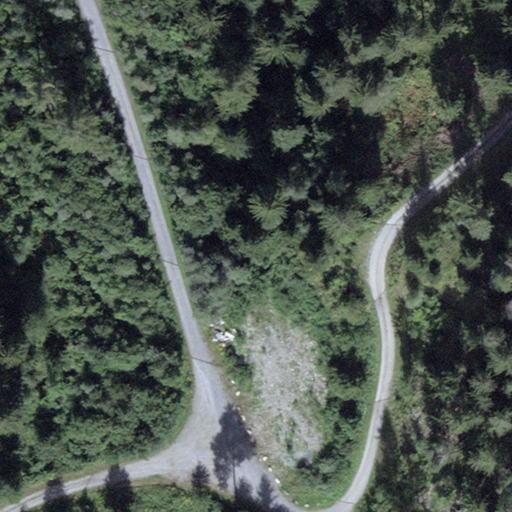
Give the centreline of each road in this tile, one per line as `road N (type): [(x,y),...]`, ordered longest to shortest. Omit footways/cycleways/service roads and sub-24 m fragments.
road 1 (track): [(83,0),(198,353),(220,452)]
road 2 (track): [(511,116),(395,216),(372,272),(387,360),(374,434),(347,511)]
road 3 (track): [(287,511),(220,452),(97,480),(8,511)]
